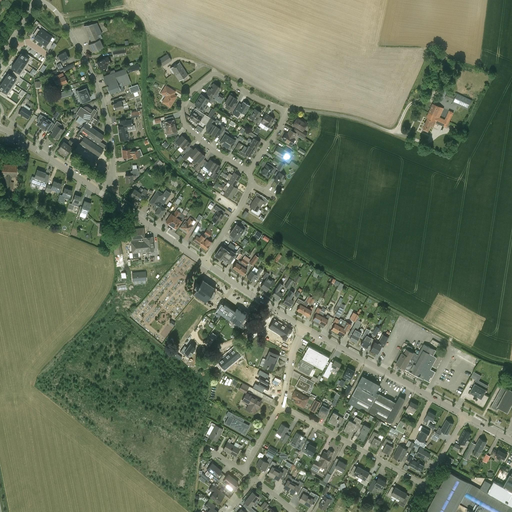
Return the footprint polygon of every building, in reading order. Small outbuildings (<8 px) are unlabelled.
[(99,26),(97,23),(84,26),(91,43),(99,39),(102,38),(100,35),(102,34),(99,26)] [(33,38),(39,42),(45,33),(39,29),(39,30),(36,28),(33,33),(35,35),(33,38)] [(51,37),(45,33),(39,42),(44,46),(45,45),(47,47),(51,42),(48,40),(51,37)] [(99,39),(91,43),(88,44),(92,52),(103,47),(99,39)] [(125,47),(112,49),(113,57),(126,55),(125,47)] [(20,53),(17,58),(26,64),(31,57),(24,52),(23,55),(20,53)] [(66,52),(59,56),(57,57),(60,63),(62,62),(69,58),(66,52)] [(162,67),(172,61),(167,54),(157,60),(162,67)] [(103,58),(104,59),(97,62),(100,70),(107,66),(107,65),(111,63),(108,56),(105,58),(104,57),(103,58)] [(26,64),(17,58),(14,62),(23,69),(26,64)] [(11,72),(19,77),(18,76),(23,69),(14,62),(10,67),(13,69),(11,72)] [(175,74),(183,69),(179,63),(171,68),(175,74)] [(111,71),(109,75),(104,77),(107,87),(121,82),(122,86),(131,83),(125,69),(115,73),(114,70),(111,71)] [(187,75),(183,69),(175,74),(179,81),(187,75)] [(7,73),(4,78),(14,84),(19,77),(11,72),(12,72),(10,75),(7,73)] [(61,77),(60,74),(52,77),(54,81),(57,80),(59,85),(60,86),(64,84),(64,83),(67,82),(65,76),(61,77)] [(14,84),(4,78),(1,82),(10,89),(14,84)] [(0,92),(5,96),(10,89),(1,82),(0,83),(0,89),(0,92)] [(124,91),(122,86),(121,82),(107,87),(110,93),(118,90),(119,93),(124,91)] [(210,87),(211,88),(209,91),(208,90),(206,93),(212,97),(215,98),(214,99),(217,101),(221,103),(224,98),(223,97),(223,96),(219,94),(219,95),(218,94),(219,92),(218,91),(220,88),(214,84),(213,84),(212,84),(210,87)] [(166,85),(165,86),(161,93),(166,96),(162,102),(170,107),(176,96),(174,95),(176,91),(166,85)] [(131,88),(133,93),(125,96),(133,93),(139,91),(140,91),(138,86),(131,88)] [(81,103),(82,103),(91,100),(86,88),(81,90),(80,89),(75,91),(76,95),(77,94),(81,103)] [(70,89),(61,92),(62,97),(72,94),(70,89)] [(444,98),(452,102),(455,96),(447,93),(444,98)] [(467,109),(472,100),(456,93),(452,102),(467,109)] [(20,105),(23,107),(19,113),(22,116),(22,115),(28,119),(32,113),(23,107),(30,97),(27,94),(25,97),(26,98),(20,105)] [(206,94),(204,97),(201,95),(198,100),(208,106),(206,105),(208,102),(211,104),(213,102),(215,104),(217,101),(214,99),(212,98),(206,94)] [(237,99),(230,95),(225,103),(227,104),(225,107),(232,112),(235,106),(233,105),(237,99)] [(125,100),(121,101),(117,102),(117,103),(113,104),(115,110),(123,108),(122,105),(126,103),(125,100)] [(208,106),(198,100),(194,105),(197,106),(195,109),(197,110),(200,112),(200,111),(204,113),(208,106)] [(244,114),(249,106),(243,102),(239,110),(236,108),(232,114),(238,117),(241,112),(244,114)] [(429,113),(439,118),(443,108),(438,106),(438,105),(436,104),(436,105),(433,104),(429,113)] [(100,120),(96,118),(97,116),(97,115),(96,113),(95,112),(96,111),(94,110),(93,110),(88,107),(87,106),(86,106),(85,106),(84,107),(83,107),(82,108),(81,107),(76,113),(78,114),(77,115),(81,117),(77,122),(83,126),(81,129),(77,135),(82,139),(80,143),(99,156),(103,149),(106,145),(102,143),(100,141),(104,136),(91,127),(93,125),(95,126),(100,120)] [(212,108),(207,115),(211,117),(216,111),(212,108)] [(259,124),(262,118),(258,116),(261,112),(254,108),(249,117),(259,124)] [(197,110),(195,113),(193,112),(189,118),(192,119),(192,120),(192,121),(194,122),(195,122),(195,121),(198,123),(202,117),(203,118),(204,115),(200,112),(197,110)] [(445,120),(449,122),(453,113),(449,111),(445,120)] [(449,122),(445,120),(439,118),(429,113),(426,118),(427,119),(423,129),(428,131),(430,126),(432,127),(435,122),(446,127),(449,122)] [(269,127),(274,119),(266,114),(261,122),(264,124),(263,124),(269,127)] [(47,128),(50,130),(54,124),(40,115),(36,120),(39,122),(37,125),(45,131),(47,128)] [(292,125),(300,130),(298,133),(305,137),(307,134),(302,131),(307,123),(297,117),(292,125)] [(164,119),(165,123),(164,123),(165,127),(166,127),(166,128),(175,126),(173,120),(168,121),(167,118),(164,119)] [(211,134),(216,126),(213,125),(215,121),(210,118),(209,120),(211,122),(206,131),(211,134)] [(120,121),(120,123),(121,126),(118,127),(120,136),(119,136),(120,140),(129,139),(126,127),(133,126),(132,120),(125,121),(125,120),(120,121)] [(61,124),(57,121),(53,126),(56,128),(51,135),(57,139),(63,130),(59,127),(61,124)] [(218,128),(216,126),(211,134),(216,137),(217,135),(223,126),(220,124),(218,128)] [(166,128),(167,129),(166,130),(166,133),(167,133),(168,137),(172,136),(171,133),(176,132),(175,126),(166,128)] [(253,134),(246,129),(244,133),(248,136),(249,135),(253,138),(250,143),(257,147),(260,142),(256,140),(258,137),(253,134)] [(221,141),(219,143),(220,143),(221,144),(222,145),(223,145),(225,146),(230,137),(227,135),(229,133),(226,132),(224,130),(221,134),(222,134),(224,136),(221,141)] [(293,138),(296,134),(290,130),(287,134),(286,133),(282,139),(291,145),(294,139),(293,138)] [(230,137),(225,146),(226,147),(227,148),(228,148),(229,149),(230,149),(233,143),(236,145),(239,140),(241,137),(241,136),(240,135),(238,139),(234,136),(233,139),(230,137)] [(180,146),(186,140),(182,136),(177,141),(175,140),(173,143),(176,145),(177,143),(180,146)] [(70,140),(67,144),(63,142),(58,149),(66,155),(71,147),(74,143),(70,140)] [(186,140),(180,146),(183,149),(182,151),(185,153),(187,151),(186,149),(190,144),(186,140)] [(250,143),(247,148),(254,152),(257,147),(250,143)] [(244,146),(241,151),(240,150),(238,153),(246,158),(247,155),(250,157),(254,152),(247,148),(244,146)] [(285,160),(288,154),(291,150),(285,147),(284,150),(277,146),(273,153),(282,158),(280,161),(283,162),(285,160)] [(193,159),(200,152),(195,148),(191,153),(188,151),(182,157),(185,160),(189,155),(193,159)] [(137,150),(131,150),(130,149),(122,150),(123,158),(131,157),(131,155),(132,155),(133,159),(143,156),(140,149),(137,150)] [(193,159),(191,162),(195,166),(194,168),(197,170),(203,164),(200,161),(205,156),(200,152),(193,159)] [(280,162),(279,161),(274,158),(272,161),(277,165),(276,167),(277,168),(280,162)] [(210,171),(215,163),(210,160),(205,167),(204,166),(202,169),(208,173),(210,171)] [(289,166),(296,169),(298,165),(291,161),(289,166)] [(220,166),(215,163),(210,171),(213,172),(211,175),(215,178),(217,174),(216,173),(220,166)] [(267,163),(266,165),(261,173),(268,177),(269,174),(272,175),(276,168),(267,163)] [(11,182),(11,177),(16,177),(16,165),(2,165),(1,176),(5,177),(4,189),(13,189),(14,182),(11,182)] [(138,168),(132,169),(132,171),(130,171),(131,175),(125,175),(126,182),(132,182),(132,178),(135,178),(135,176),(138,176),(138,168)] [(48,178),(44,176),(45,173),(37,171),(35,177),(41,180),(40,185),(45,187),(48,178)] [(234,172),(232,175),(229,173),(227,175),(238,182),(241,177),(234,172)] [(285,180),(284,179),(285,176),(279,172),(274,181),(280,184),(281,183),(283,184),(284,183),(285,181),(285,180)] [(238,182),(227,175),(226,178),(229,180),(227,183),(230,184),(235,187),(238,182)] [(53,181),(52,186),(47,184),(44,192),(48,193),(48,192),(50,192),(52,189),(59,191),(61,184),(53,181)] [(230,184),(228,187),(225,185),(224,187),(234,194),(237,188),(235,187),(230,184)] [(234,194),(224,187),(223,188),(222,189),(225,192),(224,194),(231,199),(234,194)] [(62,195),(63,195),(62,196),(59,194),(58,200),(59,201),(58,202),(61,204),(62,202),(64,203),(65,199),(69,200),(70,197),(72,191),(65,188),(62,195)] [(141,188),(138,192),(134,189),(130,195),(137,200),(140,195),(144,197),(148,191),(144,189),(143,190),(141,188)] [(154,213),(155,213),(160,217),(165,209),(162,207),(163,204),(163,205),(169,196),(164,193),(163,194),(157,190),(149,203),(154,206),(152,209),(155,211),(154,213)] [(73,201),(71,204),(69,203),(67,208),(72,210),(75,202),(79,203),(81,197),(75,195),(73,201)] [(178,205),(183,197),(179,195),(178,198),(177,198),(174,202),(178,205)] [(256,196),(253,202),(261,206),(262,204),(265,205),(268,200),(265,198),(264,201),(256,196)] [(84,201),(82,207),(80,212),(83,213),(87,214),(88,210),(90,204),(84,201)] [(261,206),(253,202),(249,207),(252,209),(250,211),(258,216),(261,211),(259,209),(261,206)] [(179,206),(176,210),(173,215),(171,214),(166,222),(167,223),(176,229),(182,221),(185,216),(181,213),(183,209),(179,206)] [(213,209),(218,212),(212,220),(218,224),(224,215),(223,215),(225,212),(216,206),(213,209)] [(191,224),(193,221),(189,218),(187,222),(185,221),(180,228),(188,233),(193,226),(191,224)] [(232,229),(240,234),(244,230),(245,231),(247,228),(239,223),(238,225),(236,224),(235,226),(234,225),(232,229)] [(143,228),(129,230),(131,241),(132,253),(133,257),(138,257),(138,252),(146,252),(154,251),(152,237),(145,238),(143,228)] [(207,229),(204,233),(206,235),(199,245),(206,250),(208,247),(209,247),(212,242),(207,239),(211,233),(207,229)] [(240,234),(232,229),(230,232),(231,232),(229,234),(231,235),(229,238),(235,241),(236,239),(237,239),(240,234)] [(206,235),(204,233),(202,236),(198,233),(197,233),(193,241),(199,245),(206,235)] [(114,255),(122,254),(119,235),(112,236),(114,255)] [(221,246),(219,249),(214,255),(220,259),(221,259),(223,260),(224,260),(229,263),(236,254),(232,251),(235,247),(230,243),(226,249),(221,246)] [(255,255),(249,263),(252,266),(256,261),(258,259),(258,257),(255,255)] [(115,267),(123,266),(123,256),(115,256),(115,267)] [(245,256),(239,264),(236,262),(232,268),(238,271),(247,257),(245,256)] [(250,259),(247,257),(238,271),(243,275),(247,270),(244,268),(250,259)] [(257,277),(262,269),(260,267),(255,274),(251,271),(247,278),(252,282),(256,276),(257,277)] [(265,280),(264,281),(260,287),(266,291),(270,286),(271,287),(273,283),(266,279),(269,274),(266,272),(262,278),(265,280)] [(289,289),(296,277),(293,275),(291,279),(289,278),(284,286),(289,289)] [(217,309),(221,305),(223,302),(222,298),(224,295),(222,293),(203,280),(203,279),(202,279),(202,280),(199,285),(196,283),(193,286),(197,288),(193,293),(213,307),(217,309)] [(273,291),(274,292),(272,295),(275,297),(275,298),(277,299),(278,299),(282,294),(279,292),(283,285),(279,282),(273,291)] [(290,290),(286,297),(283,302),(290,306),(293,301),(290,299),(294,292),(290,290)] [(298,303),(300,304),(297,310),(302,313),(306,308),(303,306),(305,301),(301,299),(298,303)] [(221,305),(217,309),(216,311),(229,320),(230,319),(235,311),(224,304),(223,306),(221,305)] [(306,308),(302,313),(308,317),(313,308),(311,307),(309,310),(306,308)] [(314,313),(316,313),(313,320),(319,323),(322,317),(324,312),(321,311),(322,309),(317,307),(314,313)] [(236,309),(235,311),(230,319),(239,325),(246,315),(236,309)] [(355,322),(358,315),(353,312),(349,319),(355,322)] [(325,318),(322,317),(319,323),(325,326),(328,320),(329,321),(332,316),(328,313),(325,318)] [(270,325),(276,329),(282,321),(275,317),(270,325)] [(333,323),(334,324),(331,329),(337,332),(341,325),(338,323),(340,320),(335,318),(333,323)] [(288,325),(282,321),(276,329),(282,333),(288,325)] [(341,325),(337,332),(343,336),(346,330),(348,331),(351,325),(346,322),(344,326),(341,325)] [(350,332),(353,333),(349,339),(356,342),(359,336),(360,334),(354,331),(357,326),(356,326),(357,325),(354,323),(353,325),(354,325),(350,332)] [(288,324),(282,333),(282,334),(288,338),(294,328),(288,324)] [(382,334),(379,341),(377,344),(374,342),(370,350),(377,354),(381,345),(384,346),(388,338),(382,334)] [(369,342),(371,338),(365,335),(360,345),(366,348),(370,342),(369,342)] [(189,343),(183,352),(188,356),(195,347),(189,343)] [(408,345),(406,348),(405,348),(396,364),(410,371),(409,371),(420,377),(424,379),(423,380),(425,381),(425,380),(430,382),(435,372),(430,369),(436,357),(433,356),(436,350),(424,344),(418,355),(411,351),(412,347),(408,345)] [(309,346),(306,352),(303,358),(325,370),(329,362),(327,361),(329,357),(309,346)] [(229,352),(236,360),(242,355),(235,347),(229,352)] [(224,356),(231,364),(236,360),(229,351),(224,356)] [(276,360),(279,355),(269,351),(263,366),(267,368),(268,366),(273,368),(276,360)] [(224,356),(218,361),(225,369),(231,364),(224,356)] [(309,375),(314,367),(301,359),(298,365),(301,366),(299,370),(309,375)] [(335,360),(332,366),(330,370),(333,372),(335,368),(338,370),(341,364),(335,360)] [(348,367),(345,373),(344,375),(347,377),(348,374),(352,377),(355,371),(348,367)] [(258,379),(268,384),(271,379),(265,375),(267,372),(263,370),(258,368),(256,372),(261,375),(258,379)] [(485,390),(482,388),(479,386),(475,384),(474,384),(479,375),(474,372),(471,377),(476,380),(474,384),(475,384),(470,392),(471,392),(474,394),(474,395),(477,396),(481,398),(485,390),(486,390),(485,390)] [(311,380),(319,384),(320,382),(319,382),(322,376),(319,375),(317,378),(313,376),(311,380)] [(367,410),(376,392),(380,385),(363,376),(348,403),(359,409),(363,408),(367,410)] [(313,387),(312,386),(314,383),(308,379),(306,382),(299,379),(296,386),(307,392),(310,393),(313,387)] [(262,388),(268,391),(271,386),(261,381),(259,384),(254,382),(251,387),(260,392),(262,388)] [(239,390),(245,393),(249,386),(242,383),(239,390)] [(508,413),(511,404),(511,390),(507,388),(502,385),(490,407),(497,411),(499,408),(508,413)] [(304,407),(308,399),(296,392),(294,396),(298,398),(295,403),(304,407)] [(376,392),(367,410),(390,423),(393,422),(405,400),(399,397),(396,403),(376,392)] [(257,409),(261,401),(246,393),(242,401),(248,404),(246,409),(254,413),(256,409),(257,409)] [(411,402),(408,407),(405,411),(409,413),(410,412),(413,414),(415,411),(418,405),(411,402)] [(324,403),(320,410),(317,415),(324,419),(327,414),(330,409),(326,407),(327,405),(324,403)] [(429,411),(426,417),(423,421),(427,423),(429,419),(433,421),(436,415),(429,411)] [(344,419),(338,415),(334,412),(328,421),(336,425),(337,422),(341,424),(344,419)] [(249,426),(243,423),(244,420),(231,413),(226,423),(230,425),(245,433),(249,426)] [(356,417),(353,422),(349,420),(344,430),(350,434),(352,430),(355,432),(356,429),(356,430),(360,424),(362,420),(356,417)] [(401,418),(396,429),(403,433),(406,429),(402,428),(406,421),(401,418)] [(446,420),(441,428),(439,427),(436,432),(434,431),(432,435),(439,438),(443,431),(448,434),(453,424),(446,420)] [(223,429),(215,425),(212,423),(211,423),(210,424),(211,425),(214,427),(212,431),(219,435),(223,429)] [(290,435),(286,433),(289,428),(282,424),(277,433),(282,435),(279,440),(285,443),(290,435)] [(360,424),(356,430),(357,430),(355,435),(358,437),(358,438),(363,441),(370,428),(364,424),(363,425),(361,424),(360,424)] [(419,432),(416,439),(414,442),(424,448),(424,447),(426,447),(428,443),(424,442),(427,437),(430,431),(423,427),(419,432)] [(469,437),(470,433),(464,430),(460,437),(462,438),(459,442),(463,444),(465,440),(467,441),(469,437)] [(212,431),(210,435),(207,433),(205,435),(216,441),(219,435),(212,431)] [(381,441),(377,439),(380,434),(374,431),(369,439),(373,441),(370,444),(377,448),(381,441)] [(303,443),(301,442),(304,436),(297,432),(292,440),(298,443),(295,447),(300,450),(303,443)] [(393,447),(391,446),(393,442),(386,438),(382,445),(385,446),(382,451),(389,454),(393,447)] [(474,448),(475,449),(473,454),(477,456),(479,451),(481,452),(486,442),(479,438),(474,448)] [(229,439),(227,442),(223,450),(229,453),(233,445),(229,443),(231,440),(229,439)] [(412,449),(415,443),(408,440),(406,445),(412,449)] [(233,445),(229,453),(235,457),(239,449),(241,446),(235,442),(233,445)] [(309,444),(308,446),(305,444),(302,451),(306,454),(307,452),(312,455),(316,448),(309,444)] [(405,455),(408,450),(400,445),(393,457),(401,461),(405,455)] [(267,450),(275,454),(277,450),(270,446),(267,450)] [(427,460),(430,455),(422,451),(424,449),(421,447),(417,455),(427,460)] [(504,460),(507,455),(498,450),(497,451),(494,449),(492,452),(495,454),(498,456),(497,457),(502,460),(503,461),(504,460)] [(320,459),(319,462),(316,460),(311,469),(317,473),(321,466),(325,468),(331,456),(333,453),(329,450),(327,454),(324,452),(320,459)] [(409,455),(406,459),(411,462),(410,463),(412,465),(411,467),(421,472),(424,465),(415,460),(416,458),(409,455)] [(269,457),(267,462),(260,458),(256,465),(263,469),(263,468),(266,470),(272,459),(269,457)] [(269,467),(272,468),(268,474),(274,477),(278,470),(274,467),(276,463),(272,461),(269,467)] [(339,461),(337,463),(334,462),(329,472),(332,474),(335,467),(343,471),(347,465),(339,461)] [(211,473),(216,467),(212,463),(209,466),(206,464),(203,467),(211,473)] [(358,466),(357,467),(354,465),(350,474),(355,477),(356,475),(359,477),(363,469),(358,466)] [(216,467),(211,473),(214,475),(212,477),(213,478),(216,481),(218,481),(219,480),(223,474),(220,472),(221,471),(216,467)] [(281,472),(278,470),(274,477),(279,480),(282,474),(285,475),(288,470),(284,467),(281,472)] [(363,469),(359,477),(362,479),(360,482),(366,485),(370,478),(367,476),(369,473),(363,469)] [(426,511),(511,511),(511,472),(511,475),(500,469),(492,484),(485,481),(480,489),(470,483),(448,471),(426,511)] [(327,483),(328,481),(331,476),(329,474),(327,473),(323,481),(327,483)] [(226,477),(223,474),(219,480),(223,484),(224,484),(225,482),(228,484),(228,485),(233,478),(228,474),(226,477)] [(284,480),(287,481),(284,487),(289,490),(295,480),(291,478),(292,476),(288,474),(284,480)] [(228,485),(228,484),(226,487),(231,491),(231,490),(234,493),(239,487),(236,485),(238,482),(233,478),(228,485)] [(379,478),(377,481),(374,479),(368,489),(375,494),(378,489),(381,490),(382,490),(383,489),(386,482),(379,478)] [(299,481),(295,480),(289,490),(294,493),(298,487),(301,488),(304,483),(299,480),(299,481)] [(225,495),(213,485),(209,490),(213,493),(210,496),(218,503),(225,495)] [(309,496),(305,494),(307,490),(303,487),(298,497),(300,499),(299,501),(305,504),(309,496)] [(395,487),(394,490),(391,488),(387,494),(390,496),(391,495),(397,498),(401,490),(395,487)] [(407,494),(401,490),(397,498),(400,499),(398,504),(403,507),(409,496),(406,495),(407,494)] [(259,501),(256,500),(258,497),(252,492),(248,497),(257,504),(259,501)] [(309,496),(305,504),(310,507),(313,500),(316,502),(319,496),(311,492),(309,496)] [(332,497),(331,499),(325,495),(319,506),(325,509),(329,503),(332,504),(335,498),(332,497)] [(244,502),(245,503),(243,505),(251,511),(256,511),(250,507),(252,504),(255,506),(257,504),(248,497),(244,502)] [(208,510),(206,511),(204,511),(203,511),(201,511),(216,511),(213,509),(216,506),(209,501),(204,507),(208,510)]
